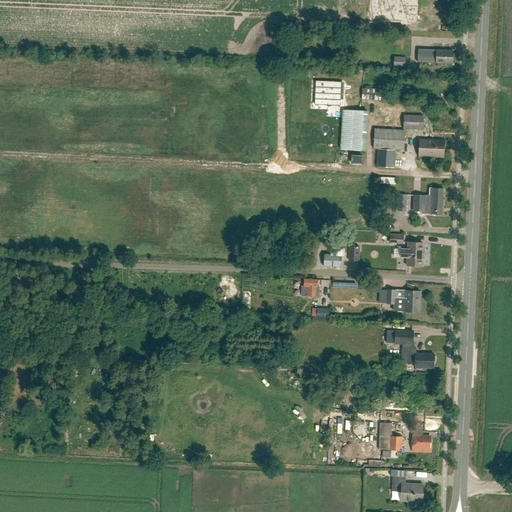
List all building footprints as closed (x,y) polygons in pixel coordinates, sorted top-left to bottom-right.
[(413,19),(414,0),(365,0),(364,14),(413,19)] [(452,64),(453,51),(418,49),(417,62),(452,64)] [(405,68),(406,57),(394,57),(393,67),(405,68)] [(316,82),(315,105),(340,106),(341,83),(316,82)] [(393,97),(393,91),(362,88),(361,99),(387,101),(387,96),(393,97)] [(340,109),(339,149),(364,149),(365,109),(340,109)] [(423,130),(423,116),(404,115),(403,129),(423,130)] [(403,150),(403,148),(404,132),(404,130),(374,129),(374,131),(373,149),(379,149),(378,167),(393,168),(394,150),(403,150)] [(443,156),(443,144),(427,143),(427,142),(420,141),(420,155),(443,156)] [(361,164),(362,156),(352,156),(351,163),(361,164)] [(443,189),(430,188),(429,195),(411,194),(411,212),(422,212),(422,214),(441,215),(443,189)] [(406,208),(407,194),(398,194),(397,208),(406,208)] [(403,236),(390,235),(390,243),(403,243),(403,236)] [(396,249),(396,256),(402,257),(407,257),(407,266),(421,266),(422,258),(423,258),(423,253),(422,253),(422,243),(408,243),(408,249),(402,249),(402,250),(396,249)] [(359,261),(360,247),(349,246),(348,261),(359,261)] [(341,267),(342,256),(344,256),(345,249),(331,248),(331,255),(324,254),(324,266),(341,267)] [(301,286),(301,296),(307,296),(315,297),(319,297),(320,287),(317,287),(317,280),(304,279),(303,286),(301,286)] [(240,290),(240,311),(248,311),(248,290),(240,290)] [(394,311),(419,313),(420,292),(388,290),(387,304),(394,304),(394,311)] [(318,308),(318,317),(329,317),(330,309),(318,308)] [(435,357),(434,356),(434,354),(416,354),(416,349),(415,349),(415,348),(415,347),(414,346),(413,345),(412,345),(413,332),(395,331),(395,344),(402,344),(401,364),(415,364),(414,367),(433,368),(433,362),(435,361),(435,357)] [(402,451),(402,437),(391,436),(391,423),(379,423),(378,450),(402,451)] [(430,452),(431,438),(429,438),(429,436),(413,435),(412,451),(430,452)] [(422,502),(423,485),(405,484),(406,477),(393,476),(392,491),(402,492),(401,501),(408,501),(408,505),(409,507),(414,507),(415,506),(415,502),(422,502)]
